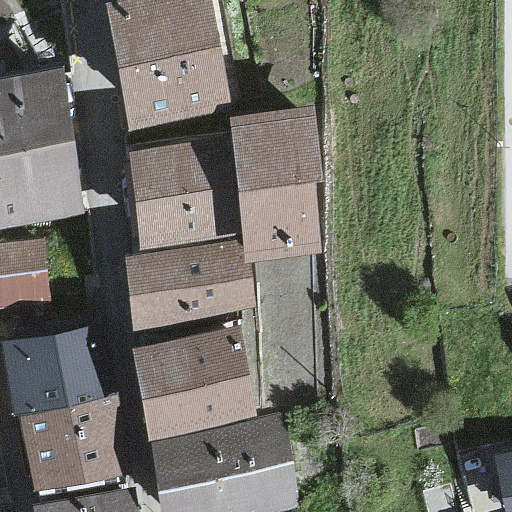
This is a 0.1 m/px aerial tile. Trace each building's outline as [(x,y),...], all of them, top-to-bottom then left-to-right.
[(203,0),(104,0),(102,1),(124,116),(222,97),(203,0)] [(0,209),(69,204),(58,72),(0,75),(0,209)] [(309,105),(223,115),(241,255),(327,244),(309,105)] [(207,138),(119,151),(132,242),(220,229),(207,138)] [(38,240),(0,242),(0,297),(41,295),(38,240)] [(241,255),(133,258),(137,318),(249,310),(241,255)] [(242,322),(140,341),(154,422),(257,404),(242,322)] [(103,323),(3,340),(28,481),(128,464),(103,323)] [(274,421),(154,444),(167,511),(252,511),(290,505),(274,421)] [(511,511),(511,453),(497,457),(511,511)] [(130,511),(128,498),(50,511),(130,511)]
